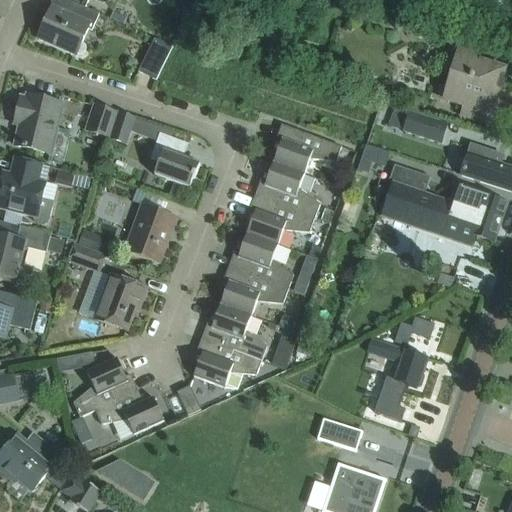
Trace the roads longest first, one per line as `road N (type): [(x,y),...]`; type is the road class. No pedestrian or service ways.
road 1 (residential): [(158,357),(229,173),(227,150),(214,130),(0,62)]
road 2 (tertiary): [(462,421),(511,280)]
